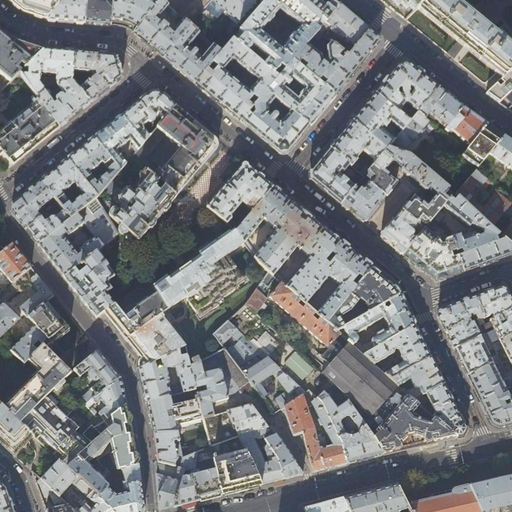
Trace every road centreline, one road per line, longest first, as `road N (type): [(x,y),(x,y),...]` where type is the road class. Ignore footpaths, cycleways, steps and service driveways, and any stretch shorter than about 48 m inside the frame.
road 1 (residential): [(0,213),(129,375),(151,511)]
road 2 (tertiary): [(231,511),(487,446)]
road 3 (residential): [(0,192),(153,69)]
road 4 (residential): [(401,37),(284,180)]
road 5 (residential): [(284,180),(399,273),(417,303)]
road 6 (residential): [(153,69),(284,180)]
road 7 (residential): [(0,11),(48,35),(117,40),(153,69)]
road 8 (residential): [(417,303),(487,446)]
road 9 (tertiary): [(511,121),(401,37)]
